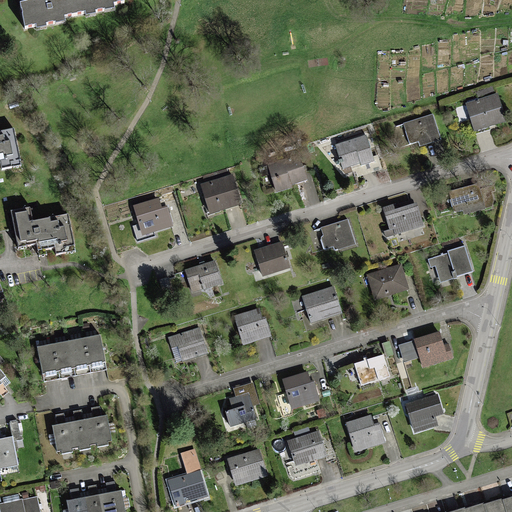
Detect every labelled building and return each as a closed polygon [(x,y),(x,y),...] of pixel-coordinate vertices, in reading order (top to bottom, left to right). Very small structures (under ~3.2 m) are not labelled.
[(76,20),(71,0),(26,0),(19,2),(26,31),(76,20)] [(127,8),(124,0),(71,0),(76,20),(127,8)] [(503,94),(468,103),(476,133),(510,124),(503,94)] [(436,117),(404,127),(412,154),(444,144),(436,117)] [(0,156),(1,156),(5,173),(25,168),(14,125),(0,128),(0,156)] [(370,134),(333,146),(342,175),(379,163),(370,134)] [(305,159),(274,169),(282,195),(313,185),(305,159)] [(236,177),(203,187),(213,217),(245,207),(236,177)] [(488,182),(452,193),(460,222),(497,211),(488,182)] [(169,199),(137,210),(148,240),(180,229),(169,199)] [(420,199),(385,209),(395,244),(430,234),(420,199)] [(31,207),(11,211),(19,246),(37,243),(39,251),(74,244),(67,213),(33,220),(31,207)] [(351,221),(322,230),(329,254),(359,245),(351,221)] [(467,239),(437,248),(448,285),(479,276),(467,239)] [(284,241),(256,250),(267,283),(295,274),(284,241)] [(221,258),(188,268),(196,296),(230,286),(221,258)] [(407,262),(369,271),(377,302),(415,293),(407,262)] [(335,279),(299,290),(310,326),(346,315),(335,279)] [(264,306),(232,315),(241,348),(273,338),(264,306)] [(203,327),(167,338),(175,368),(212,358),(203,327)] [(107,370),(100,335),(84,338),(91,373),(107,370)] [(443,336),(417,344),(425,370),(451,362),(443,336)] [(91,373),(84,338),(68,341),(75,376),(91,373)] [(75,376),(68,341),(53,344),(59,379),(75,376)] [(59,379),(53,344),(37,347),(44,382),(59,379)] [(388,351),(353,361),(362,391),(397,381),(388,351)] [(0,395),(17,382),(0,359),(0,395)] [(315,374),(282,383),(290,413),(323,405),(315,374)] [(253,389),(223,397),(232,431),(262,423),(253,389)] [(438,390),(400,401),(410,436),(448,426),(438,390)] [(114,443),(109,415),(90,418),(95,447),(114,443)] [(375,415),(345,424),(354,455),(384,446),(375,415)] [(95,447),(90,418),(71,422),(76,450),(95,447)] [(76,450),(71,422),(53,425),(58,454),(76,450)] [(322,433),(284,443),(292,471),(329,461),(322,433)] [(0,469),(19,466),(13,436),(0,438),(0,469)] [(262,450),(227,460),(236,490),(271,479),(262,450)] [(201,466),(168,474),(177,511),(210,502),(201,466)] [(511,511),(511,479),(447,501),(450,511),(511,511)] [(127,511),(122,489),(104,493),(107,511),(127,511)] [(107,511),(104,493),(85,497),(88,511),(107,511)] [(88,511),(85,497),(67,500),(69,511),(88,511)] [(47,511),(45,499),(28,503),(29,511),(47,511)] [(450,511),(447,501),(412,511),(450,511)] [(29,511),(28,503),(4,509),(5,511),(29,511)]
